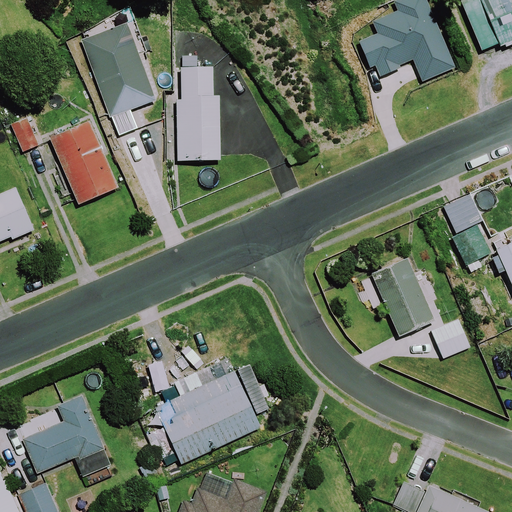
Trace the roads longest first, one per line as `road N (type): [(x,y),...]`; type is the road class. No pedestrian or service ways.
road 1 (residential): [(511,451),(384,401),(332,364),(306,327),(266,231)]
road 2 (residential): [(0,347),(266,231)]
road 3 (residential): [(266,231),(511,126)]
